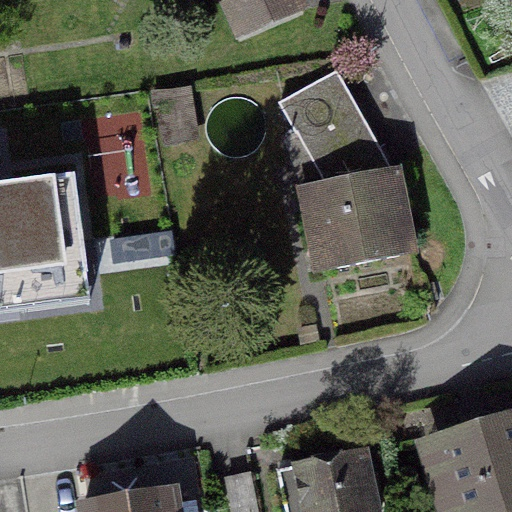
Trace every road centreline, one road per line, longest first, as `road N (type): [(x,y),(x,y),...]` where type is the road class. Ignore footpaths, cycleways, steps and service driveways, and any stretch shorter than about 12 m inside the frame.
road 1 (residential): [(0,454),(408,381),(511,344)]
road 2 (residential): [(402,0),(511,208)]
